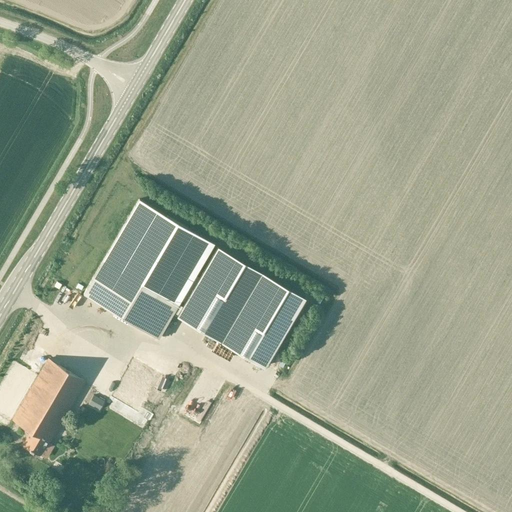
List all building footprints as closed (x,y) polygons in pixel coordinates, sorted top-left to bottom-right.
[(173,313),(178,304),(214,243),(139,199),(103,260),(83,294),(158,338),(173,313)] [(264,366),(305,297),(217,245),(182,306),(178,304),(173,313),(264,366)] [(54,298),(61,301),(68,287),(62,284),(54,298)] [(280,343),(287,347),(291,340),(283,337),(280,343)] [(99,407),(91,420),(148,455),(178,473),(219,404),(132,351),(103,400),(99,407)] [(38,354),(34,359),(40,363),(44,357),(38,354)] [(48,443),(85,381),(48,359),(12,419),(31,430),(22,445),(39,454),(46,441),(48,443)] [(103,400),(93,395),(88,404),(94,407),(96,405),(99,407),(103,400)]
